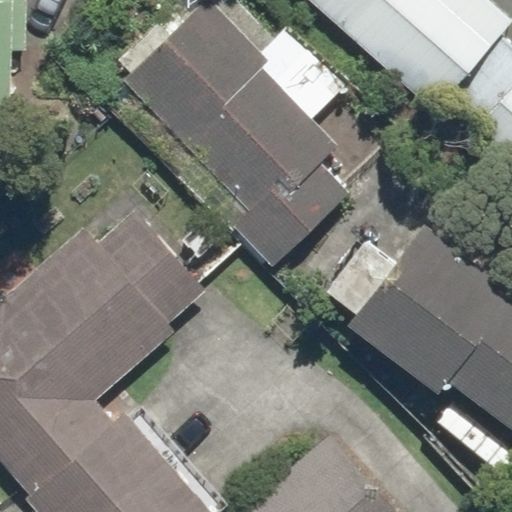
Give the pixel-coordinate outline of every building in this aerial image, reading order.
[(23,0),(0,0),(0,104),(24,105),(23,0)] [(208,0),(203,0),(132,68),(298,243),(372,173),(208,0)] [(511,32),(474,0),(328,0),(446,105),(511,32)] [(511,92),(484,124),(511,149),(511,92)] [(404,511),(327,430),(243,509),(124,371),(213,292),(122,192),(0,302),(0,448),(54,511),(404,511)] [(511,268),(437,214),(368,308),(511,414),(511,268)]
